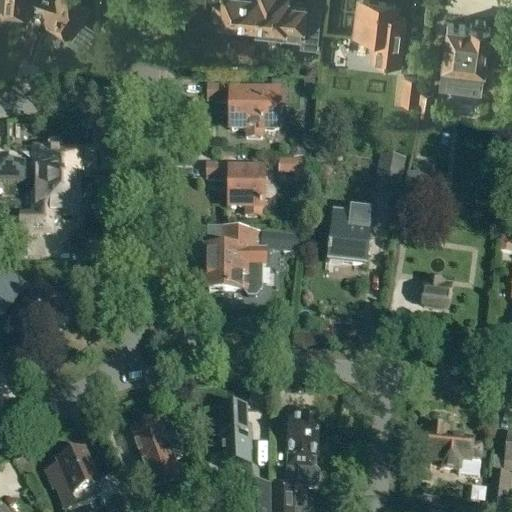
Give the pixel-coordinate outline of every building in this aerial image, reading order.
[(0,0),(0,11),(0,10),(0,9),(31,12),(32,6),(38,8),(40,0),(0,0)] [(40,0),(38,8),(45,10),(41,15),(72,35),(67,42),(82,51),(104,17),(79,0),(40,0)] [(255,28),(256,28),(258,0),(222,0),(222,7),(214,6),(212,23),(255,28)] [(258,0),(256,28),(255,28),(254,37),(302,42),(305,5),(294,4),(291,13),(287,12),(288,0),(258,0)] [(384,4),(360,1),(358,17),(354,17),(352,36),(372,39),(370,62),(397,66),(403,20),(391,18),(392,15),(383,14),(384,4)] [(441,63),(442,63),(439,87),(479,92),(482,69),(483,69),(486,46),(499,47),(501,31),(489,29),(489,27),(488,27),(484,22),(474,21),(470,25),(469,25),(469,27),(446,24),(441,63)] [(39,42),(28,38),(21,56),(32,60),(39,42)] [(254,44),(230,42),(229,55),(252,58),(254,44)] [(511,68),(501,67),(503,96),(511,97),(511,68)] [(417,80),(401,78),(398,103),(413,105),(417,80)] [(278,97),(263,97),(236,97),(236,89),(208,89),(209,105),(231,105),(231,133),(245,133),(245,141),(262,141),(262,133),(278,133),(278,97)] [(433,95),(420,93),(417,113),(430,116),(433,95)] [(45,149),(44,151),(34,151),(33,173),(42,173),(41,185),(78,186),(78,154),(61,153),(61,150),(61,149),(60,148),(58,145),(57,145),(55,144),(54,144),(52,144),(50,144),(49,145),(48,146),(46,147),(45,149)] [(0,157),(0,182),(26,183),(26,163),(11,163),(10,157),(0,157)] [(404,162),(380,158),(376,182),(400,186),(404,162)] [(309,162),(294,162),(294,175),(294,183),(309,183),(309,162)] [(262,175),(259,175),(259,168),(207,167),(207,183),(230,183),(230,210),(245,211),(245,219),(261,219),(261,211),(262,211),(262,175)] [(436,179),(406,175),(399,218),(411,220),(414,206),(425,207),(426,198),(433,199),(436,179)] [(77,218),(78,201),(82,200),(85,197),(85,192),(82,189),(78,187),(78,186),(41,185),(33,185),(33,218),(21,217),(21,232),(28,232),(28,235),(50,236),(51,224),(54,224),(57,221),(58,219),(58,217),(77,218)] [(369,228),(351,226),(351,220),(333,218),(328,265),(364,269),(367,237),(369,228)] [(223,293),(244,293),(244,299),(260,299),(260,298),(260,274),(264,275),(264,260),(260,259),(260,241),(227,231),(227,252),(206,252),(206,293),(210,293),(210,299),(224,299),(223,293)] [(0,232),(0,260),(28,260),(28,235),(28,232),(21,232),(0,232)] [(511,257),(511,244),(511,238),(499,237),(497,255),(511,257)] [(284,238),(282,255),(300,257),(302,240),(284,238)] [(27,293),(10,276),(1,285),(0,284),(0,321),(21,300),(26,305),(24,308),(20,308),(20,311),(18,314),(21,317),(21,321),(24,321),(39,335),(44,329),(47,332),(57,322),(54,319),(59,314),(57,311),(59,309),(47,298),(45,300),(38,293),(31,301),(25,295),(27,293)] [(221,448),(222,459),(247,457),(247,447),(250,446),(249,433),(246,433),(245,414),(233,414),(231,411),(224,411),(223,414),(219,415),(220,432),(218,434),(218,438),(220,440),(221,448)] [(287,457),(285,483),(285,488),(293,488),(293,489),(313,490),(317,487),(318,472),(315,468),(313,468),(314,459),(316,460),(319,425),(314,424),(314,419),(304,418),(303,423),(289,422),(286,457),(287,457)] [(142,433),(130,438),(144,473),(147,483),(152,497),(180,486),(175,473),(158,427),(154,429),(153,427),(141,431),(142,433)] [(440,471),(459,473),(458,477),(477,479),(479,462),(480,449),(472,448),(472,444),(445,441),(446,432),(429,430),(428,438),(425,438),(423,461),(441,462),(440,471)] [(511,438),(507,438),(504,466),(503,472),(511,473),(511,438)] [(62,467),(59,469),(44,475),(52,492),(55,491),(64,511),(69,511),(100,498),(96,489),(97,489),(83,458),(71,463),(68,461),(63,463),(62,467)] [(501,511),(506,511),(510,476),(490,474),(486,510),(501,511)] [(240,511),(269,511),(270,484),(241,484),(240,511)] [(272,511),(292,511),(293,489),(293,488),(285,488),(273,488),(272,511)] [(103,506),(105,511),(129,511),(125,501),(122,497),(103,506)]
